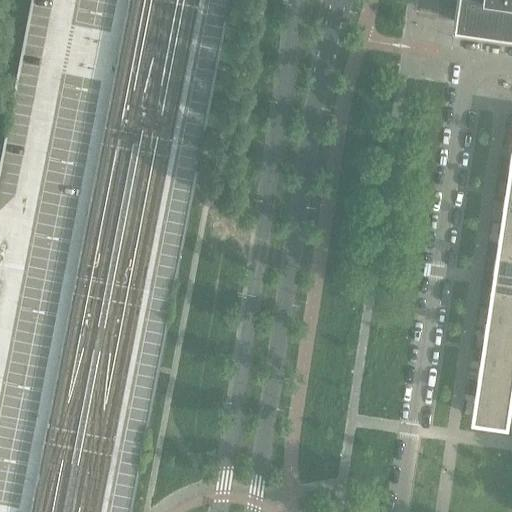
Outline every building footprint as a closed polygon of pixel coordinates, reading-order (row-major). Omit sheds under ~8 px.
[(205,129),(226,18),(228,18),(231,0),(32,0),(15,92),(13,92),(6,130),(8,131),(0,169),(0,511),(130,511),(140,466),(142,466),(149,428),(147,428),(169,317),(171,317),(178,279),(176,278),(197,167),(200,168),(207,130),(205,129)] [(511,0),(458,0),(455,23),(511,31),(511,0)] [(511,226),(511,204),(505,204),(502,225),(511,226)] [(511,248),(511,226),(502,225),(498,246),(511,248)] [(511,270),(511,248),(498,246),(495,268),(511,270)] [(511,291),(511,270),(495,268),(492,289),(511,291)] [(511,313),(511,291),(492,289),(489,310),(511,313)] [(511,335),(511,313),(489,310),(486,332),(511,335)] [(511,357),(511,335),(486,332),(483,353),(511,357)] [(511,379),(511,357),(483,353),(480,374),(511,379)] [(511,401),(511,392),(511,379),(480,374),(476,396),(511,401)] [(473,418),(511,424),(511,401),(476,396),(473,418)]
